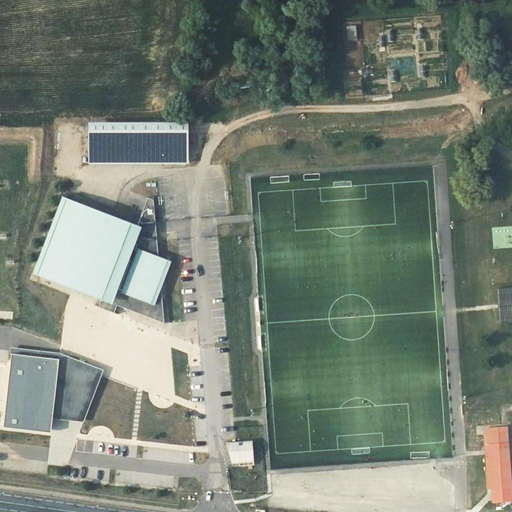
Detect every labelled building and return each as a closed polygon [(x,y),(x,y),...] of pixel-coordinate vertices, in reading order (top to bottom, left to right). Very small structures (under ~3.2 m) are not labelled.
[(356,25),(346,26),(348,41),(358,40),(356,25)] [(147,197),(145,204),(154,207),(153,199),(147,197)] [(68,198),(38,275),(103,299),(100,307),(111,311),(115,313),(118,305),(147,316),(152,304),(162,279),(169,260),(160,256),(154,207),(145,204),(137,224),(132,223),(68,198)] [(152,304),(147,316),(153,318),(158,305),(164,307),(162,279),(152,304)] [(511,289),(500,289),(501,324),(511,323),(511,289)] [(158,305),(153,318),(166,323),(164,307),(158,305)] [(14,348),(13,355),(61,360),(54,419),(84,422),(105,371),(62,353),(14,348)] [(61,360),(13,355),(5,428),(52,433),(54,419),(61,360)] [(189,372),(190,399),(203,399),(202,371),(189,372)] [(490,444),(510,443),(509,428),(486,429),(487,444),(490,444)] [(254,443),(228,444),(234,464),(255,463),(254,443)] [(511,474),(510,443),(490,444),(494,502),(511,501),(511,474)] [(185,462),(185,453),(177,452),(176,462),(185,462)]
